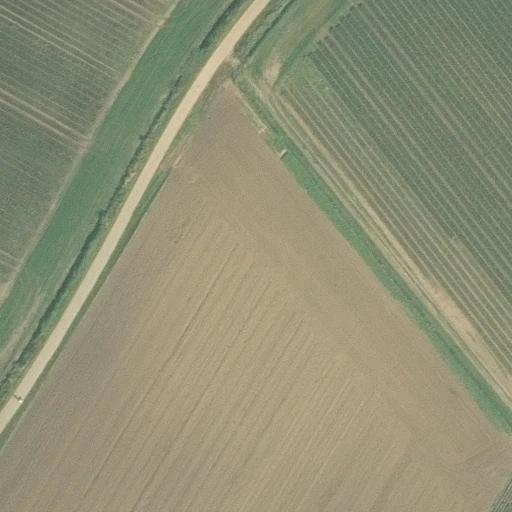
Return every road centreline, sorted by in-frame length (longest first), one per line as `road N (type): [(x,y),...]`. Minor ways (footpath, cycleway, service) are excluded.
road 1 (unclassified): [(0,415),(223,49),(261,0)]
road 2 (track): [(223,49),(511,403)]
